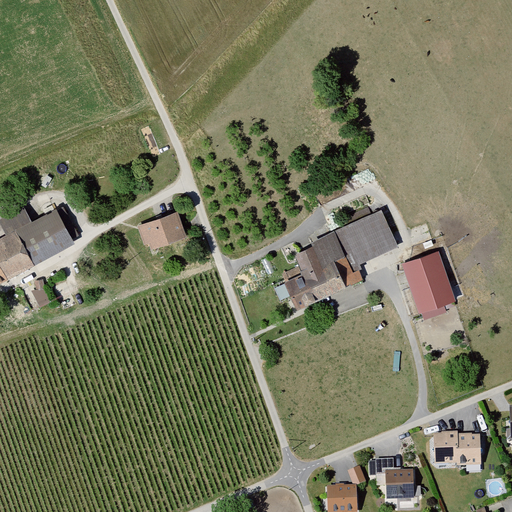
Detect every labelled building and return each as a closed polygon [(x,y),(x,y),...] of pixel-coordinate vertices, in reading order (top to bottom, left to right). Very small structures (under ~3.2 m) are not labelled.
[(0,279),(70,243),(67,237),(74,233),(60,207),(54,210),(53,207),(28,221),(20,206),(0,215),(0,231),(1,234),(0,234),(0,279)] [(299,272),(281,281),(293,309),(362,278),(358,270),(360,268),(358,264),(396,247),(379,209),(307,241),(309,245),(290,253),(299,272)] [(175,211),(133,226),(140,245),(144,244),(146,248),(183,235),(175,211)] [(435,251),(400,263),(420,324),(455,312),(435,251)] [(39,307),(52,302),(42,278),(35,281),(38,288),(33,290),(39,307)] [(478,467),(476,436),(455,437),(454,432),(431,434),(433,465),(454,464),(455,468),(478,467)] [(411,498),(410,470),(392,471),(392,458),(373,459),(373,462),(367,463),(367,478),(383,478),(384,499),(411,498)] [(355,511),(355,486),(363,482),(356,468),(345,473),(351,485),(324,485),(324,511),(355,511)]
